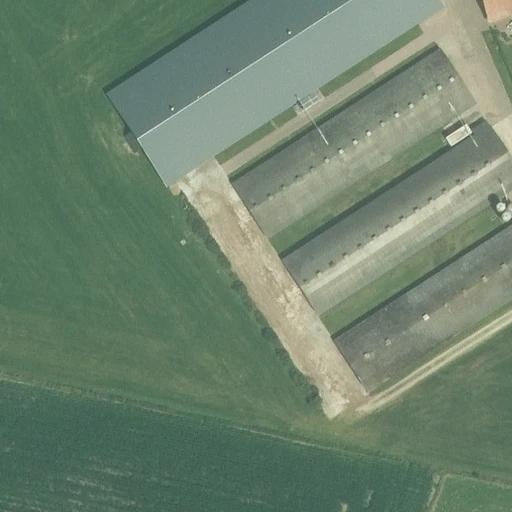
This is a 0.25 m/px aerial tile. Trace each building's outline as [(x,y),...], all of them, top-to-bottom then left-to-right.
[(166,188),(443,6),(438,0),(250,0),(105,95),(166,188)] [(511,0),(482,0),(489,21),(511,13),(511,0)] [(267,240),(270,238),(476,104),(440,48),(230,184),(267,240)] [(317,316),(319,315),(511,190),(511,160),(489,126),(280,260),(317,316)] [(511,298),(511,226),(334,342),(367,392),(511,298)]
